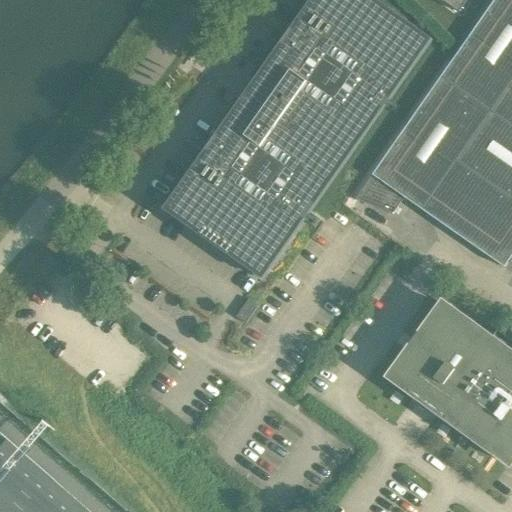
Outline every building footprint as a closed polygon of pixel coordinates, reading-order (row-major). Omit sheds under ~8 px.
[(166,209),(164,211),(262,281),(305,220),(313,209),(315,206),(380,114),(385,107),(390,101),(390,100),(432,41),(373,0),(314,0),(292,32),(287,38),(282,45),(278,51),(257,80),(242,102),(213,143),(208,150),(204,155),(166,209)] [(511,0),(496,0),(356,200),(393,215),(394,214),(405,198),(505,268),(511,258),(511,0)] [(470,0),(437,0),(460,15),(470,0)] [(249,300),(237,317),(243,322),(247,324),(259,306),(249,300)] [(511,355),(444,306),(391,379),(509,465),(511,460),(511,355)]
